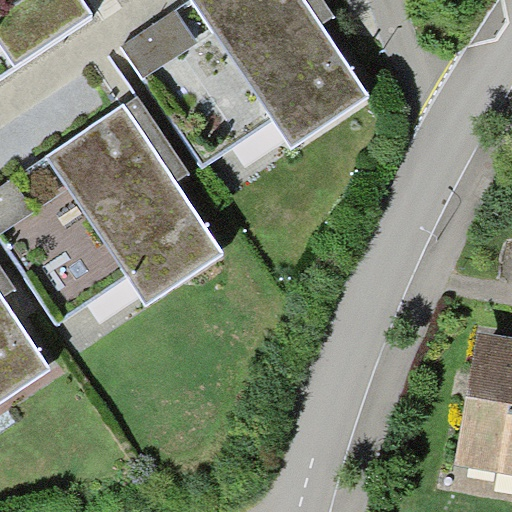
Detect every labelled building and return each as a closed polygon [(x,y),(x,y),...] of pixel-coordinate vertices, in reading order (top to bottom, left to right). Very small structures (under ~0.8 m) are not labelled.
[(0,0),(0,80),(90,21),(76,0),(0,0)] [(303,0),(194,0),(122,48),(203,171),(277,122),(293,148),(369,101),(311,12),(303,0)] [(149,150),(123,111),(0,190),(0,237),(58,326),(126,282),(144,309),(221,260),(163,171),(149,150)] [(0,405),(53,370),(0,292),(0,405)] [(455,466),(511,475),(511,338),(478,333),(455,466)]
